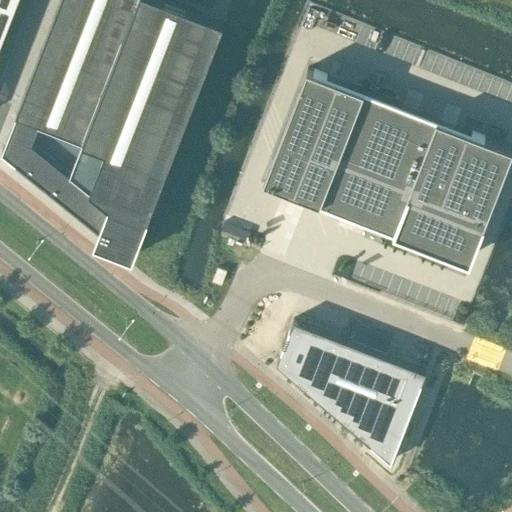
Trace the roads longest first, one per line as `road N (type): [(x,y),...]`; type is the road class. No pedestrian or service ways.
road 1 (unclassified): [(199,364),(261,270),(511,362)]
road 2 (tertiary): [(199,364),(163,323),(0,191)]
road 3 (tertiary): [(0,247),(182,392)]
road 4 (tertiary): [(359,511),(199,364)]
road 5 (tertiary): [(182,392),(306,511)]
